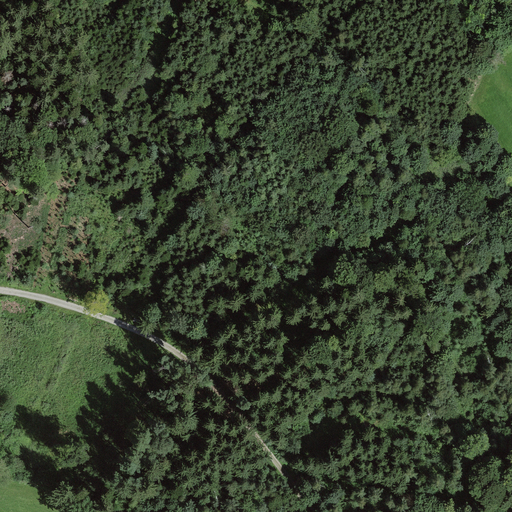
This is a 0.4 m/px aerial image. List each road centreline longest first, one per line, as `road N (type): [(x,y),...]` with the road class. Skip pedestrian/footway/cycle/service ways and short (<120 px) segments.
road 1 (track): [(248,0),(307,34),(400,138),(419,190),(428,257),(415,324),(378,378),(276,456)]
road 2 (track): [(316,511),(186,353),(0,283)]
